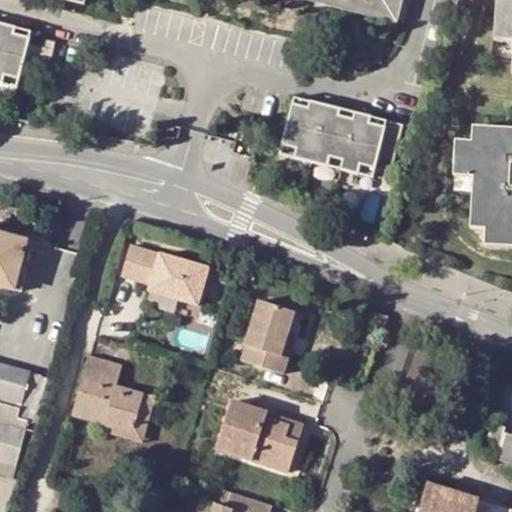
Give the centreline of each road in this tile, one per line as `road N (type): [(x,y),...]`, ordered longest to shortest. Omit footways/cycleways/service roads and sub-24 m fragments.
road 1 (residential): [(409,297),(250,205),(178,177),(122,160),(0,143)]
road 2 (residential): [(0,167),(212,225),(409,297)]
road 3 (residential): [(409,297),(354,488),(336,511)]
road 4 (unknown): [(87,187),(23,363)]
